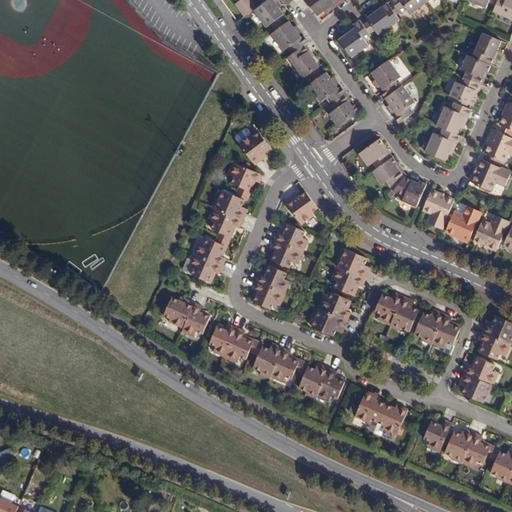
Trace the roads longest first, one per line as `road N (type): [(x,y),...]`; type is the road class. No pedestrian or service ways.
road 1 (primary): [(435,511),(228,415),(0,270)]
road 2 (primary): [(0,404),(112,440),(281,511)]
road 3 (residential): [(343,353),(374,286),(387,276),(465,306),(470,328),(438,400)]
road 4 (residential): [(312,162),(375,234),(511,294)]
road 5 (residential): [(377,117),(407,157),(456,178),(511,58)]
road 6 (residential): [(194,0),(312,162)]
road 7 (residential): [(235,299),(282,182),(312,162)]
road 8 (residential): [(343,353),(250,315),(235,299)]
